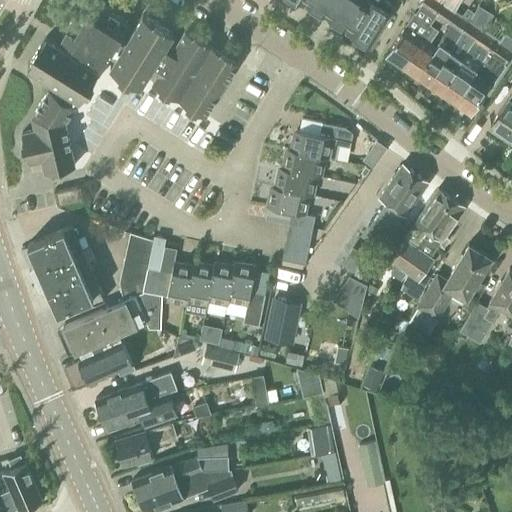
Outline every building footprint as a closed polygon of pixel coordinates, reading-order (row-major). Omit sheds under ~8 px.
[(66,123),(76,107),(75,107),(80,100),(99,69),(93,66),(98,58),(107,57),(114,61),(111,66),(142,85),(149,73),(156,77),(154,81),(162,86),(160,88),(171,95),(172,93),(189,104),(188,106),(198,112),(199,110),(208,115),(239,64),(232,60),(233,58),(222,51),(221,53),(204,42),(205,40),(196,34),(195,36),(186,30),(178,42),(172,38),(175,33),(143,14),(128,39),(121,35),(130,21),(121,15),(122,13),(112,7),(111,8),(97,0),(87,0),(77,17),(73,15),(67,25),(70,27),(64,37),(77,45),(73,52),(49,38),(30,68),(58,85),(53,93),(50,91),(34,117),(38,129),(26,133),(29,143),(25,144),(28,155),(32,155),(34,163),(46,160),(49,172),(77,164),(66,123)] [(310,0),(308,3),(348,28),(347,29),(347,30),(352,23),(350,22),(363,0),(310,0)] [(352,23),(347,30),(371,44),(392,9),(381,2),(382,0),(363,0),(350,22),(352,23)] [(422,0),(418,6),(435,17),(444,3),(439,0),(422,0)] [(445,0),(444,3),(435,17),(449,27),(459,13),(453,9),(459,0),(445,0)] [(438,43),(417,74),(427,81),(449,50),(450,51),(460,34),(459,34),(467,21),(468,22),(469,20),(459,13),(449,27),(438,43)] [(449,50),(427,81),(440,91),(472,43),(481,30),(483,32),(484,30),(469,20),(468,22),(467,21),(459,34),(460,34),(450,51),(449,50)] [(421,37),(402,64),(417,74),(438,43),(437,42),(434,46),(430,43),(440,29),(431,22),(423,34),(421,37)] [(405,26),(386,53),(402,64),(421,37),(405,26)] [(498,43),(499,40),(484,30),(483,32),(481,30),(472,43),(485,52),(494,40),(498,43)] [(511,53),(511,48),(499,40),(498,43),(494,40),(485,52),(487,54),(504,65),(511,53)] [(472,43),(440,91),(449,97),(455,101),(474,73),(487,54),(485,52),(472,43)] [(474,73),(455,101),(470,111),(489,84),(474,73)] [(493,127),(490,131),(501,139),(504,135),(511,140),(511,137),(511,94),(491,126),(493,127)] [(354,132),(347,127),(323,122),(321,132),(302,128),(300,135),(295,134),(292,148),(332,157),(336,138),(352,141),(354,132)] [(331,159),(332,157),(292,148),(291,153),(288,152),(284,167),(324,176),(328,158),(331,159)] [(378,216),(369,229),(377,234),(385,241),(385,240),(395,228),(398,223),(405,214),(406,215),(431,182),(405,163),(381,197),(389,202),(378,216)] [(323,178),(324,176),(284,167),(283,172),(278,171),(275,186),(315,195),(319,177),(323,178)] [(60,204),(84,199),(81,185),(57,190),(60,204)] [(315,195),(275,186),(274,191),(270,191),(267,204),(292,210),(289,222),(314,228),(317,216),(307,214),(311,195),(315,196),(315,195)] [(427,233),(452,196),(439,188),(409,228),(410,228),(405,236),(388,259),(396,264),(390,273),(402,280),(407,272),(408,273),(404,281),(406,282),(427,233)] [(437,247),(466,205),(452,196),(427,233),(406,282),(412,286),(406,294),(418,302),(427,283),(431,277),(425,273),(435,258),(425,250),(430,242),(437,247)] [(311,240),(314,228),(289,222),(287,234),(311,240)] [(76,312),(106,299),(73,224),(29,243),(59,312),(74,306),(76,312)] [(145,288),(157,236),(153,235),(152,239),(130,232),(119,281),(123,299),(127,300),(144,292),(145,288)] [(309,251),(311,240),(287,234),(284,246),(309,251)] [(157,236),(145,288),(155,290),(161,264),(167,238),(157,236)] [(417,306),(408,320),(416,325),(428,333),(437,318),(438,319),(456,290),(467,297),(493,257),(470,243),(448,278),(438,271),(417,306)] [(306,262),(309,251),(284,246),(282,257),(306,262)] [(353,246),(342,263),(354,271),(365,254),(353,246)] [(161,264),(155,290),(163,292),(169,293),(168,297),(186,301),(196,261),(176,256),(173,266),(161,264)] [(186,301),(184,312),(203,316),(206,301),(215,261),(203,258),(202,262),(196,261),(186,301)] [(226,302),(235,262),(221,259),(221,262),(215,261),(206,301),(208,302),(209,298),(226,302)] [(235,262),(226,302),(229,302),(230,298),(248,302),(244,321),(259,324),(266,293),(251,290),(257,263),(243,260),(242,264),(235,262)] [(511,310),(511,268),(492,299),(488,306),(478,301),(461,330),(481,342),(503,305),(511,310)] [(127,300),(63,327),(74,351),(75,353),(147,322),(150,328),(162,328),(163,292),(155,290),(145,288),(144,292),(127,300)] [(273,296),(265,338),(293,343),(301,302),(273,296)] [(435,365),(454,375),(470,344),(451,335),(435,365)] [(226,338),(224,348),(236,351),(239,341),(226,338)] [(110,347),(80,361),(89,383),(119,371),(121,374),(135,369),(123,342),(110,347)] [(235,371),(239,352),(236,351),(224,348),(205,344),(201,363),(235,371)] [(335,361),(346,364),(349,348),(338,345),(335,361)] [(146,380),(97,398),(102,414),(170,391),(178,388),(174,373),(173,374),(147,383),(146,380)] [(170,391),(102,414),(108,430),(143,417),(146,425),(178,413),(170,391)] [(336,394),(314,395),(315,416),(337,415),(336,394)] [(151,447),(178,438),(173,421),(145,429),(146,430),(118,439),(125,465),(153,456),(151,447)] [(11,488),(0,492),(0,506),(2,511),(8,511),(19,508),(20,510),(43,500),(26,460),(25,461),(22,453),(21,453),(19,454),(9,458),(12,466),(3,470),(11,488)] [(193,475),(204,470),(208,468),(224,468),(224,456),(205,456),(205,455),(199,457),(199,455),(172,466),(172,465),(134,479),(140,496),(193,475)] [(193,475),(140,496),(146,511),(184,497),(184,496),(214,484),(218,495),(237,488),(230,468),(223,469),(219,470),(217,469),(209,472),(209,471),(194,477),(193,475)] [(445,511),(442,489),(429,491),(432,511),(445,511)]
